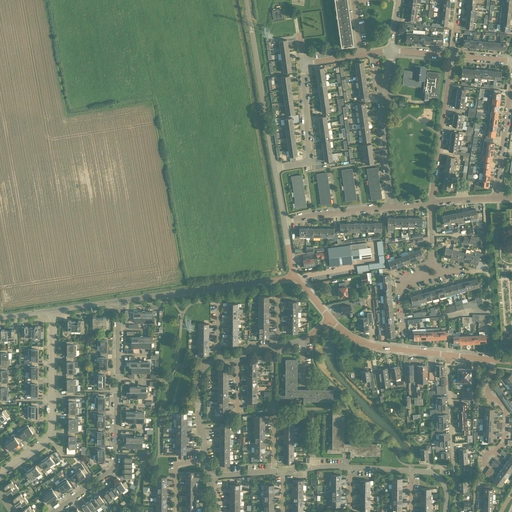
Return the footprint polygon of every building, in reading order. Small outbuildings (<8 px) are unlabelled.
[(334,0),(341,46),(345,46),(347,46),(354,45),(354,44),(352,44),(345,0),(334,0)] [(284,19),(283,13),(282,8),(272,10),(273,20),(284,19)] [(416,17),(416,15),(414,14),(407,13),(406,19),(411,20),(410,23),(420,24),(420,22),(417,21),(418,18),(416,17)] [(446,25),(447,19),(438,18),(437,22),(436,22),(436,24),(432,23),(432,26),(441,28),(442,25),(446,25)] [(424,80),(425,73),(425,67),(422,66),(417,65),(414,66),(413,71),(403,70),(402,85),(420,87),(421,80),(424,80)] [(430,97),(437,98),(440,73),(427,71),(426,73),(425,73),(424,80),(423,91),(421,91),(420,99),(422,100),(425,100),(427,100),(428,96),(430,96),(430,97)] [(456,95),(464,96),(465,90),(469,91),(469,87),(463,87),(463,89),(457,88),(457,91),(456,91),(456,94),(456,95)] [(476,104),(475,104),(474,109),(469,108),(468,111),(475,112),(476,104)] [(485,136),(485,139),(492,140),(492,137),(494,137),(495,131),(488,130),(487,136),(485,136)] [(482,148),(493,150),(494,143),(492,143),(492,140),(485,139),(483,139),(482,148)] [(454,154),(463,155),(469,156),(469,153),(463,152),(463,151),(461,150),(461,152),(456,151),(456,148),(460,149),(460,146),(449,144),(449,147),(448,147),(448,150),(448,151),(454,152),(454,154)] [(331,154),(323,155),(324,162),(329,161),(329,165),(334,164),(334,160),(332,160),(331,154)] [(378,175),(377,168),(367,169),(368,173),(367,173),(368,177),(378,175)] [(353,177),(351,169),(342,170),(343,174),(342,175),(342,178),(353,177)] [(328,181),(326,173),(317,174),(317,179),(317,182),(328,181)] [(303,183),(302,175),(292,176),(292,181),(292,184),(303,183)] [(378,175),(368,177),(368,180),(369,180),(369,184),(370,185),(379,183),(378,175)] [(353,177),(342,178),(343,182),(344,181),(344,186),(354,184),(353,177)] [(328,181),(317,182),(318,186),(319,190),(329,188),(328,181)] [(303,183),(292,184),(293,188),(294,192),(304,191),(303,183)] [(379,183),(370,185),(370,189),(369,189),(370,192),(380,191),(379,183)] [(354,184),(344,186),(345,190),(344,190),(344,194),(355,192),(354,184)] [(329,188),(319,190),(320,194),(319,194),(320,198),(330,196),(329,188)] [(304,191),(294,192),(295,196),(294,196),(294,200),(305,198),(304,191)] [(380,191),(370,192),(370,196),(371,196),(372,200),(381,199),(380,191)] [(355,192),(344,194),(345,197),(346,197),(346,201),(356,200),(355,192)] [(330,196),(320,198),(320,201),(321,201),(322,205),(331,204),(330,196)] [(305,198),(294,200),(295,203),(296,203),(296,207),(306,206),(305,198)] [(476,209),(469,210),(470,219),(471,221),(481,219),(480,212),(476,213),(476,209)] [(469,210),(462,212),(464,220),(470,219),(469,210)] [(462,212),(455,213),(457,221),(458,225),(464,223),(464,220),(462,212)] [(455,213),(449,214),(450,223),(457,221),(455,213)] [(449,214),(442,216),(443,224),(447,223),(448,226),(451,226),(450,223),(449,214)] [(299,237),(306,237),(306,228),(299,228),(299,230),(295,230),(295,238),(299,238),(299,237)] [(333,228),(327,228),(327,237),(332,237),(332,241),(336,241),(336,232),(333,232),(333,228)] [(398,249),(395,243),(395,242),(389,243),(393,251),(398,249)] [(359,259),(358,249),(350,250),(350,245),(327,247),(330,266),(348,264),(348,260),(351,260),(359,259)] [(452,250),(445,248),(443,256),(450,258),(452,250)] [(414,252),(417,259),(423,257),(420,249),(414,252)] [(406,252),(407,254),(410,262),(417,259),(414,252),(413,250),(406,252)] [(452,250),(450,258),(457,260),(459,251),(452,250)] [(469,254),(465,253),(463,261),(470,263),(472,255),(473,251),(470,250),(469,254)] [(465,253),(459,251),(457,260),(463,261),(465,253)] [(472,255),(470,263),(477,264),(478,260),(481,261),(483,254),(473,251),(472,255)] [(407,254),(401,257),(404,265),(410,262),(407,254)] [(401,257),(395,260),(398,267),(404,265),(401,257)] [(386,268),(386,270),(388,271),(398,267),(395,260),(388,262),(389,264),(386,265),(386,267),(386,268)] [(386,270),(386,268),(382,268),(383,275),(381,275),(382,282),(390,281),(389,274),(388,274),(388,271),(386,270)] [(478,282),(477,279),(470,280),(472,288),(476,288),(476,290),(482,288),(481,282),(478,282)] [(472,288),(470,280),(463,282),(466,290),(472,288)] [(348,296),(347,291),(349,290),(350,290),(350,289),(350,287),(349,287),(348,286),(346,287),(345,282),(338,283),(339,288),(339,294),(338,295),(339,296),(340,296),(340,297),(348,296)] [(466,290),(463,282),(457,284),(459,292),(466,290)] [(459,292),(457,284),(450,286),(452,294),(456,293),(457,296),(460,295),(459,292)] [(452,294),(450,286),(443,287),(446,296),(452,294)] [(443,287),(437,289),(439,297),(446,296),(443,287)] [(437,289),(430,291),(432,299),(439,297),(437,289)] [(430,291),(423,293),(426,301),(432,299),(430,291)] [(423,293),(417,294),(419,303),(426,301),(423,293)] [(417,294),(410,296),(412,304),(419,303),(417,294)] [(477,305),(483,304),(481,298),(479,298),(478,296),(474,297),(475,299),(477,305)] [(351,312),(350,306),(346,306),(346,305),(344,306),(344,307),(340,307),(341,314),(347,313),(348,317),(352,316),(351,312)] [(362,330),(363,331),(367,331),(367,330),(369,330),(368,321),(372,321),(372,312),(367,313),(367,317),(357,318),(359,330),(362,330)] [(478,314),(478,321),(478,326),(484,326),(484,320),(488,320),(488,314),(478,314)] [(96,328),(99,328),(99,318),(96,318),(96,317),(93,317),(93,322),(90,322),(90,329),(93,329),(93,328),(96,328)] [(99,318),(99,328),(103,328),(106,328),(106,329),(109,329),(109,322),(106,322),(106,317),(103,317),(103,318),(99,318)] [(71,331),(74,331),(74,321),(71,321),(71,320),(68,320),(68,325),(65,325),(65,335),(68,335),(68,331),(71,331)] [(84,335),(84,321),(78,320),(78,321),(74,321),(74,331),(78,331),(78,332),(81,332),(81,335),(84,335)] [(31,337),(31,327),(28,327),(28,326),(24,326),(24,327),(22,329),(22,331),(21,331),(21,339),(24,339),(24,337),(28,337),(31,337)] [(35,327),(31,327),(31,337),(35,337),(38,337),(38,339),(41,339),(41,331),(38,331),(38,326),(35,326),(35,327)] [(453,338),(453,344),(460,344),(459,336),(460,336),(459,332),(456,332),(456,333),(453,333),(453,329),(449,329),(449,332),(447,332),(448,338),(453,338)] [(8,331),(7,340),(11,340),(11,341),(14,341),(14,344),(17,344),(17,335),(14,335),(14,330),(11,330),(11,331),(8,331)] [(485,335),(479,335),(479,343),(486,343),(486,342),(489,342),(489,336),(485,336),(485,335)] [(97,345),(99,345),(108,345),(108,341),(107,341),(107,336),(100,336),(100,339),(97,339),(97,345)] [(66,346),(66,350),(76,350),(76,344),(73,344),(73,341),(67,341),(67,342),(67,346),(66,346)] [(100,351),(100,354),(107,354),(107,349),(108,349),(108,345),(99,345),(99,351),(100,351)] [(28,355),(39,355),(39,351),(38,351),(38,346),(31,346),(31,349),(28,349),(28,355)] [(0,350),(0,358),(8,359),(8,353),(7,353),(7,350),(1,350),(0,350)] [(66,354),(67,354),(67,358),(67,359),(73,359),(73,356),(76,356),(76,350),(66,350),(66,354)] [(208,359),(208,351),(208,350),(197,350),(197,351),(198,351),(198,354),(196,354),(196,359),(208,359)] [(99,357),(99,362),(108,362),(108,358),(107,358),(107,354),(100,354),(100,357),(99,357)] [(31,360),(31,363),(38,363),(38,359),(39,359),(39,355),(28,355),(27,355),(27,360),(31,360)] [(0,366),(1,366),(1,367),(7,367),(7,364),(10,364),(10,359),(8,359),(0,358),(0,366)] [(66,363),(66,367),(76,367),(77,367),(77,361),(73,361),(73,359),(67,359),(67,363),(66,363)] [(332,391),(295,390),(296,359),(286,359),(285,395),(280,395),(280,398),(294,398),(294,395),(303,395),(303,401),(332,401),(332,391)] [(100,368),(100,371),(105,371),(107,371),(107,367),(108,367),(108,362),(99,362),(99,368),(100,368)] [(28,366),(28,372),(39,372),(39,368),(38,368),(38,363),(31,363),(25,363),(25,366),(28,366)] [(417,383),(428,382),(428,365),(417,365),(417,383)] [(435,380),(435,375),(443,375),(443,365),(435,365),(435,371),(429,372),(429,380),(435,380)] [(0,367),(0,375),(8,376),(8,370),(7,370),(7,367),(1,367),(1,368),(0,367)] [(66,371),(67,371),(67,376),(73,376),(73,373),(76,373),(76,367),(66,367),(66,371)] [(389,386),(387,368),(378,369),(380,387),(389,386)] [(375,387),(373,374),(373,372),(369,372),(369,370),(361,371),(362,380),(369,379),(370,388),(375,387)] [(94,374),(94,380),(106,380),(106,376),(105,376),(105,371),(100,371),(98,371),(98,374),(94,374)] [(25,378),(25,381),(38,381),(38,376),(39,376),(39,372),(28,372),(28,378),(25,378)] [(511,379),(511,374),(511,373),(504,378),(503,377),(501,379),(504,385),(507,383),(511,379)] [(0,383),(0,384),(0,385),(7,385),(7,382),(8,382),(8,376),(0,375),(0,383)] [(66,381),(66,385),(76,385),(76,379),(73,379),(73,376),(67,376),(67,381),(66,381)] [(98,389),(105,389),(105,384),(106,384),(106,380),(94,380),(94,385),(98,385),(98,389)] [(28,383),(28,389),(39,389),(39,385),(38,385),(38,381),(25,381),(25,383),(28,383)] [(0,385),(0,393),(8,393),(8,387),(7,387),(7,385),(0,385)] [(66,385),(66,389),(67,389),(67,394),(73,394),(73,391),(77,391),(77,385),(76,385),(66,385)] [(25,395),(25,399),(37,399),(38,393),(39,389),(28,389),(28,395),(25,395)] [(8,399),(8,393),(0,393),(0,401),(0,402),(6,402),(6,399),(8,399)] [(95,397),(95,402),(105,402),(106,398),(105,398),(105,394),(98,394),(98,393),(93,393),(93,397),(95,397)] [(436,403),(446,402),(446,396),(441,396),(440,393),(437,393),(433,393),(433,397),(436,396),(436,403)] [(78,407),(79,407),(79,402),(80,402),(80,398),(75,397),(75,399),(68,398),(68,403),(67,403),(67,407),(78,407)] [(98,408),(98,411),(104,411),(104,406),(105,406),(105,402),(95,402),(95,408),(98,408)] [(441,409),(447,408),(446,402),(436,403),(437,409),(434,409),(430,410),(430,412),(434,412),(441,411),(441,409)] [(28,406),(28,411),(38,411),(38,408),(37,408),(37,403),(31,403),(31,406),(28,406)] [(457,419),(466,418),(466,410),(466,403),(460,404),(461,410),(457,410),(457,419)] [(228,407),(216,406),(216,407),(217,407),(217,412),(215,412),(215,415),(222,416),(222,412),(228,412),(228,408),(228,407)] [(67,407),(67,411),(68,411),(68,416),(75,416),(75,413),(78,413),(78,407),(67,407)] [(0,412),(0,418),(3,423),(8,420),(6,417),(8,415),(5,410),(1,413),(0,412)] [(38,416),(38,411),(28,411),(28,417),(28,418),(28,419),(29,419),(30,420),(31,420),(37,420),(37,416),(38,416)] [(95,420),(97,420),(105,420),(105,416),(104,416),(104,411),(98,411),(98,412),(95,412),(95,420)] [(447,420),(447,414),(442,415),(441,411),(434,412),(434,415),(437,415),(437,421),(447,420)] [(379,444),(365,444),(342,444),(342,413),(332,413),(332,449),(327,449),(327,452),(340,452),(340,450),(350,450),(350,454),(379,454),(379,444)] [(76,425),(76,419),(75,419),(75,416),(68,416),(68,421),(67,421),(67,425),(76,425)] [(467,427),(466,418),(457,419),(458,428),(462,428),(462,434),(468,433),(467,427)] [(98,425),(98,428),(104,428),(104,424),(105,424),(105,420),(97,420),(97,425),(98,425)] [(442,430),(442,427),(448,427),(447,420),(437,421),(438,427),(435,427),(435,430),(442,430)] [(22,428),(29,437),(32,434),(31,434),(35,431),(31,426),(29,427),(27,425),(22,428)] [(67,425),(67,429),(68,429),(68,433),(75,433),(75,431),(78,431),(78,425),(76,425),(67,425)] [(19,434),(17,436),(21,441),(25,438),(25,439),(29,437),(22,428),(18,432),(19,434)] [(95,437),(97,437),(105,437),(105,433),(104,433),(104,428),(98,428),(98,431),(95,431),(95,437)] [(448,439),(448,433),(442,433),(442,430),(435,430),(435,433),(438,433),(438,439),(448,439)] [(76,442),(76,436),(75,436),(75,433),(68,433),(68,438),(67,438),(67,442),(76,442)] [(14,437),(9,440),(14,447),(18,445),(17,444),(21,441),(17,436),(15,437),(14,437)] [(95,446),(98,446),(104,446),(104,441),(105,441),(105,437),(97,437),(96,443),(95,443),(95,446)] [(444,448),(443,445),(449,445),(448,439),(438,439),(439,445),(432,446),(432,449),(436,449),(444,448)] [(11,449),(14,447),(9,440),(5,443),(5,444),(3,446),(7,451),(11,448),(11,449)] [(68,446),(68,451),(75,451),(75,448),(79,448),(79,442),(76,442),(67,442),(67,446),(68,446)] [(420,449),(420,459),(428,458),(427,452),(431,452),(430,445),(426,445),(426,448),(420,449)] [(97,452),(96,455),(105,455),(105,451),(104,451),(104,446),(98,446),(98,447),(95,447),(95,451),(95,452),(97,452)] [(439,452),(439,458),(449,457),(449,451),(444,451),(444,448),(436,449),(436,452),(439,452)] [(467,458),(467,457),(466,449),(458,449),(459,457),(463,457),(463,459),(467,458)] [(44,459),(49,466),(54,462),(55,464),(60,461),(54,452),(44,459)] [(264,452),(253,452),(253,453),(254,453),(254,457),(251,457),(251,461),(258,461),(258,457),(264,457),(264,453),(264,452)] [(105,455),(96,455),(95,455),(95,461),(97,461),(97,463),(104,463),(104,459),(105,459),(105,455)] [(470,457),(467,457),(467,458),(463,459),(463,457),(459,457),(459,464),(465,463),(465,467),(464,468),(464,470),(471,470),(470,457)] [(42,462),(38,465),(42,470),(44,468),(46,471),(51,468),(49,466),(44,459),(41,461),(42,462)] [(511,472),(511,467),(505,463),(503,465),(499,462),(498,465),(501,466),(500,467),(502,468),(502,467),(509,473),(511,474),(511,472)] [(84,468),(81,464),(77,467),(78,468),(75,471),(81,480),(84,477),(84,476),(87,474),(84,468)] [(34,466),(30,469),(36,477),(41,474),(39,472),(42,470),(38,465),(34,467),(34,466)] [(502,468),(499,472),(506,477),(509,473),(502,467),(502,468)] [(32,481),(36,477),(30,469),(27,471),(28,472),(24,475),(28,480),(30,478),(32,481)] [(81,480),(75,471),(70,474),(72,477),(69,479),(73,484),(77,481),(78,482),(81,480)] [(499,472),(496,476),(503,481),(506,477),(499,472)] [(500,486),(503,481),(496,476),(492,481),(500,486)] [(73,484),(69,479),(67,480),(65,478),(61,481),(67,490),(70,487),(69,487),(73,484)] [(10,491),(12,494),(19,489),(15,484),(14,484),(12,481),(4,487),(6,490),(5,491),(7,493),(10,491)] [(67,490),(61,481),(56,484),(58,487),(55,489),(59,494),(63,491),(63,492),(67,490)] [(116,484),(121,492),(128,487),(124,482),(122,484),(120,481),(118,483),(118,484),(117,485),(116,484)] [(466,489),(471,489),(471,487),(467,487),(467,486),(468,486),(468,481),(458,481),(458,486),(462,486),(462,487),(466,487),(466,489)] [(112,487),(117,495),(121,492),(116,484),(114,486),(114,487),(113,488),(112,487)] [(479,491),(478,493),(482,493),(482,494),(483,494),(492,494),(493,488),(492,488),(492,487),(490,486),(490,485),(489,485),(484,484),(484,488),(484,491),(479,491)] [(471,489),(466,489),(466,487),(462,487),(462,486),(458,486),(458,492),(463,491),(464,495),(471,495),(471,489)] [(108,490),(113,497),(117,495),(112,487),(109,489),(110,490),(108,491),(108,490)] [(59,494),(55,489),(53,490),(51,488),(46,491),(53,500),(56,497),(55,497),(59,494)] [(108,500),(113,497),(108,490),(105,492),(106,493),(104,494),(108,500)] [(53,500),(46,491),(42,494),(44,497),(41,499),(45,504),(49,501),(49,502),(53,500)] [(19,504),(21,507),(28,502),(24,496),(23,497),(21,494),(13,499),(15,503),(14,503),(16,506),(19,504)] [(94,497),(100,506),(105,503),(99,495),(97,496),(96,495),(94,497)] [(92,498),(90,500),(95,507),(97,510),(101,507),(100,506),(94,497),(94,498),(93,499),(92,498)] [(88,501),(86,503),(91,510),(95,507),(90,500),(90,501),(89,502),(88,501)] [(338,506),(341,506),(340,502),(340,501),(330,500),(330,506),(326,506),(326,509),(338,510),(338,506)] [(92,511),(91,510),(86,503),(85,503),(86,504),(84,505),(84,504),(81,506),(85,511),(92,511)]
